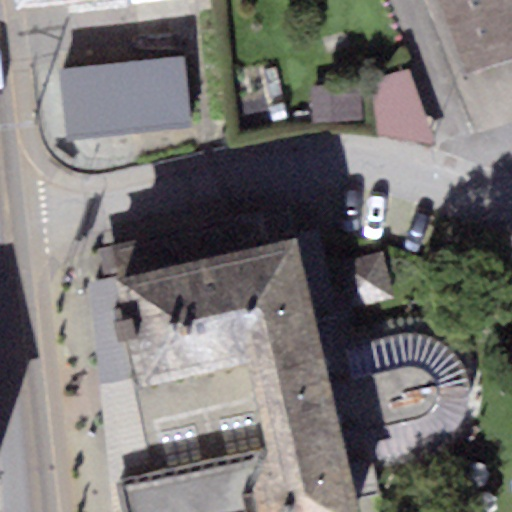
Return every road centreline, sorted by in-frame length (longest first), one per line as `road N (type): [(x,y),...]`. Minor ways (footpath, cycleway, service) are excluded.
road 1 (residential): [(511,200),(287,165),(0,225)]
road 2 (primary): [(26,511),(0,263)]
